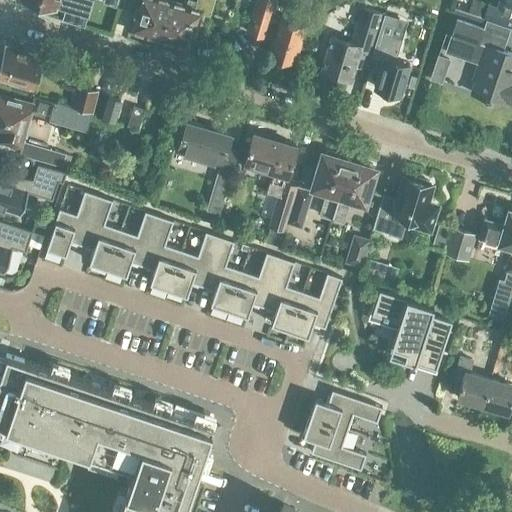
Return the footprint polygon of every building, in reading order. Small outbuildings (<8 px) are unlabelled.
[(26,0),(55,8),(64,11),(62,20),(85,27),(92,0),(26,0)] [(161,39),(172,2),(164,0),(138,0),(129,30),(161,39)] [(187,0),(186,6),(172,2),(161,39),(190,48),(200,15),(208,17),(213,0),(195,0),(195,1),(190,0),(187,0)] [(294,62),(305,27),(277,18),(273,17),(278,0),(258,0),(249,32),(271,38),(267,54),(294,62)] [(511,0),(498,0),(496,7),(477,1),(472,13),(511,26),(511,0)] [(369,66),(384,12),(364,6),(353,42),(331,36),(320,70),(351,79),(356,62),(369,66)] [(384,12),(371,57),(382,60),(383,56),(396,60),(401,43),(403,37),(392,33),(397,16),(384,12)] [(477,42),(482,28),(457,19),(452,34),(470,40),(477,42)] [(452,34),(446,51),(464,57),(470,40),(452,34)] [(511,102),(511,53),(485,44),(473,78),(476,79),(471,93),(504,104),(506,101),(511,102)] [(55,75),(59,62),(42,56),(7,46),(0,68),(0,77),(32,89),(38,70),(55,75)] [(400,95),(409,64),(396,60),(383,56),(374,86),(400,95)] [(98,89),(81,85),(75,105),(92,110),(98,89)] [(34,95),(31,103),(0,94),(0,132),(1,133),(0,137),(20,142),(29,113),(87,130),(90,119),(92,113),(34,95)] [(114,122),(121,100),(109,96),(102,118),(114,122)] [(144,110),(132,106),(126,126),(139,129),(144,110)] [(177,150),(220,163),(217,171),(215,170),(210,173),(208,180),(210,184),(213,185),(207,209),(219,213),(236,150),(227,147),(230,134),(186,121),(177,150)] [(282,180),(285,181),(287,176),(296,145),(254,133),(244,163),(272,171),(266,192),(277,195),(282,180)] [(24,141),(20,155),(62,166),(66,154),(24,141)] [(332,219),(339,197),(350,160),(338,156),(325,152),(322,151),(317,167),(311,188),(326,193),(319,216),(332,219)] [(377,168),(375,167),(358,162),(350,160),(339,197),(332,219),(344,223),(351,200),(366,205),(377,168)] [(0,178),(0,207),(21,214),(28,191),(52,199),(59,180),(63,182),(67,171),(62,170),(38,163),(33,178),(4,174),(3,180),(0,178)] [(403,176),(396,198),(384,194),(374,226),(400,235),(403,223),(430,231),(437,205),(428,203),(433,185),(430,185),(416,180),(403,176)] [(481,199),(481,179),(467,178),(467,198),(481,199)] [(289,211),(296,186),(297,185),(285,181),(282,180),(277,195),(268,225),(283,230),(289,211)] [(289,211),(286,222),(299,226),(310,190),(297,187),(296,186),(289,211)] [(58,210),(46,246),(66,253),(70,242),(81,246),(99,197),(86,192),(77,217),(58,210)] [(99,197),(81,246),(93,249),(89,261),(108,267),(121,231),(104,226),(112,201),(99,197)] [(511,209),(508,208),(503,225),(486,220),(481,238),(498,243),(511,247),(511,249),(511,254),(506,269),(507,270),(502,285),(511,287),(511,209)] [(121,231),(108,267),(127,274),(131,262),(142,266),(160,215),(147,211),(138,237),(121,231)] [(160,215),(142,266),(153,270),(149,281),(168,288),(181,252),(164,246),(173,220),(160,215)] [(0,271),(4,273),(13,246),(26,251),(33,230),(0,219),(0,271)] [(450,227),(443,253),(469,260),(476,234),(450,227)] [(181,252),(168,288),(187,294),(191,283),(203,287),(221,236),(207,231),(199,258),(181,252)] [(362,265),(370,237),(353,232),(345,260),(362,265)] [(435,234),(432,244),(442,247),(445,237),(435,234)] [(221,236),(203,287),(214,291),(210,302),(229,308),(242,273),(225,267),(234,240),(221,236)] [(242,273),(229,308),(248,315),(252,303),(263,307),(281,256),(268,252),(259,278),(242,273)] [(281,256),(263,307),(275,311),(271,322),(290,329),(303,293),(286,287),(295,261),(281,256)] [(303,293),(290,329),(309,335),(312,324),(325,328),(342,277),(329,272),(320,299),(303,293)] [(380,290),(372,314),(383,317),(382,319),(390,321),(390,320),(399,322),(389,354),(436,370),(452,321),(431,315),(434,307),(380,290)] [(511,331),(504,329),(501,341),(511,344),(511,331)] [(7,353),(0,374),(0,422),(133,467),(118,511),(183,511),(199,463),(211,429),(213,423),(7,353)] [(483,405),(491,377),(469,371),(472,360),(459,357),(454,372),(463,375),(457,397),(483,405)] [(511,383),(491,377),(483,405),(508,412),(511,397),(511,383)] [(313,400),(308,416),(347,429),(353,413),(377,421),(382,407),(331,390),(327,404),(313,400)] [(308,416),(302,433),(316,437),(311,451),(361,468),(366,454),(342,446),(347,429),(308,416)]
